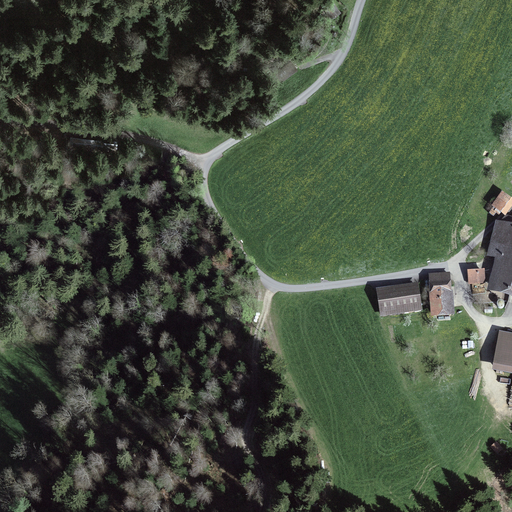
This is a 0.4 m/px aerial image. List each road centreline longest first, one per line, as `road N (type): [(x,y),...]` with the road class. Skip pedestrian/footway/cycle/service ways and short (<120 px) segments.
road 1 (track): [(272,283),(254,347),(245,433),(262,480),(262,511)]
road 2 (track): [(206,160),(86,128),(0,118)]
